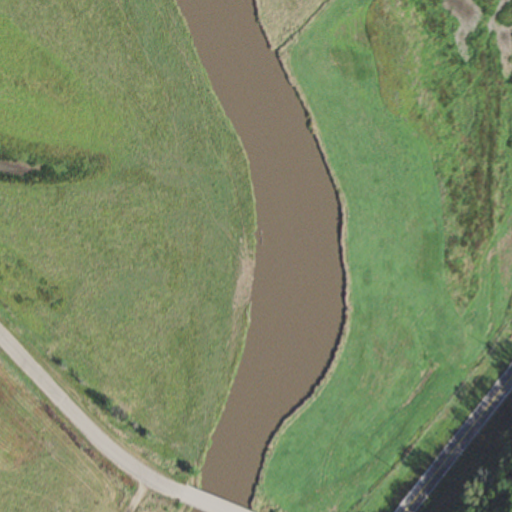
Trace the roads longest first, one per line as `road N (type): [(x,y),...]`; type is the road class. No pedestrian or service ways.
road 1 (residential): [(180,492),(113,458),(0,336)]
road 2 (primary): [(406,511),(511,377)]
